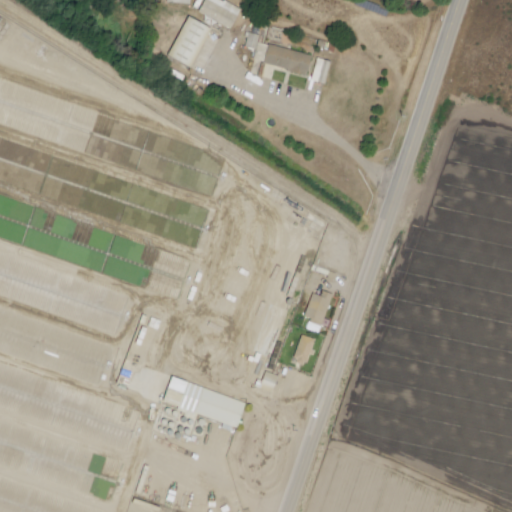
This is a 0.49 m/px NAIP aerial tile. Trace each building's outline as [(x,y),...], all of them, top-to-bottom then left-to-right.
[(206,0),(224,0),(241,9),(230,28),(200,12),(206,0)] [(188,15),(210,27),(189,65),(167,52),(188,15)] [(254,34),(262,36),(260,42),(310,57),(305,74),(253,59),(251,66),(245,65),(254,34)] [(319,52),(334,56),(325,83),(310,78),(319,52)] [(304,315),(308,317),(307,321),(320,326),(332,294),(315,288),(304,315)] [(302,337),(313,340),(310,349),(315,351),(313,355),(308,354),(306,362),(294,359),(302,337)] [(172,375),(245,404),(235,429),(196,414),(194,419),(185,415),(187,412),(161,402),(172,375)]
